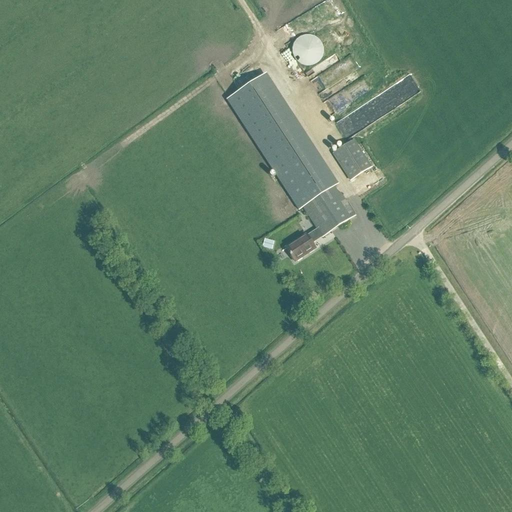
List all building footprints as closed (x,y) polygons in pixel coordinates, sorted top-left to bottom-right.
[(307,36),(306,36),(304,36),(303,36),(302,37),(300,37),(299,38),(297,39),(296,40),(295,41),(294,42),(293,44),(292,46),(292,47),(292,49),(291,50),(291,52),(291,54),(292,55),(292,56),(293,58),(293,59),(294,60),(295,61),(296,62),(297,63),(298,64),(299,65),(301,66),(302,66),(304,67),(305,67),(307,67),(309,67),(311,67),(312,66),(314,66),(315,65),(316,64),(318,63),(319,62),(320,61),(320,60),(321,59),(322,58),(322,56),(323,55),(323,53),(323,52),(323,50),(323,49),(322,47),(322,45),(321,44),(320,42),(319,41),(318,40),(317,39),(315,38),(314,37),(313,36),(311,36),(310,36),(308,36),(307,36)] [(345,57),(329,67),(336,78),(352,69),(345,57)] [(268,74),(226,101),(298,212),(303,209),(317,230),(307,237),(306,236),(286,249),(295,262),(315,249),(312,244),(322,238),(355,217),(336,187),(339,186),(268,74)] [(358,109),(363,118),(381,107),(376,99),(358,109)] [(354,115),(349,119),(353,124),(359,120),(354,115)] [(353,141),(346,145),(333,154),(351,182),(371,168),(353,141)] [(272,251),(274,242),(264,240),(262,248),(272,251)]
